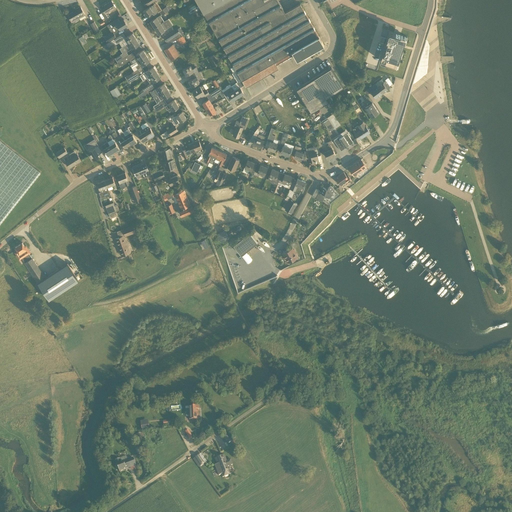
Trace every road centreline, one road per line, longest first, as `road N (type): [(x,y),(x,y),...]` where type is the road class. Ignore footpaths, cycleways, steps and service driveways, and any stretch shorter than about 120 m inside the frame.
road 1 (unclassified): [(208,128),(329,53),(331,34),(311,0)]
road 2 (unclassified): [(104,511),(266,399)]
road 3 (residential): [(384,139),(320,174),(227,143),(208,128)]
road 4 (unclassified): [(384,139),(432,0)]
road 5 (residential): [(204,124),(125,0)]
